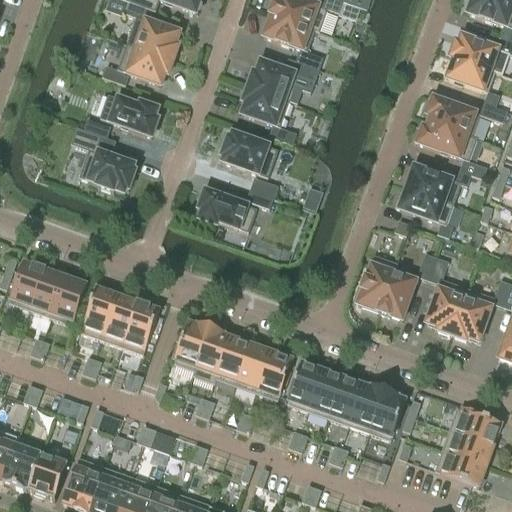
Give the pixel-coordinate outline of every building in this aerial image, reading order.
[(197,0),(114,0),(114,2),(128,7),(151,15),(155,16),(159,4),(195,17),(201,1),(197,0)] [(273,9),(270,19),(314,35),(319,37),(327,14),(338,18),(342,6),(326,0),(318,0),(315,9),(289,0),(277,0),(274,9),(273,9)] [(468,12),(467,17),(502,29),(498,42),(499,42),(506,44),(511,46),(511,7),(493,1),(489,0),(471,0),(467,12),(468,12)] [(126,48),(172,64),(177,50),(174,49),(179,37),(147,26),(151,15),(128,7),(124,18),(135,22),(126,48)] [(299,53),(295,65),(319,73),(322,62),(306,56),(313,38),(314,35),(270,19),(264,36),(265,36),(263,41),(277,46),(293,52),(293,51),(299,53)] [(455,45),(449,61),(451,62),(490,75),(490,74),(494,75),(494,76),(502,79),(509,59),(501,56),(502,55),(495,52),(464,41),(461,48),(455,45)] [(499,42),(495,52),(502,55),(501,56),(509,59),(511,59),(511,46),(506,44),(499,42)] [(172,64),(126,48),(116,74),(105,70),(101,82),(125,90),(129,79),(160,90),(164,78),(167,79),(172,64)] [(451,62),(446,76),(448,77),(446,83),(487,97),(483,107),(495,112),(498,100),(487,96),(493,79),(494,76),(494,75),(490,74),(490,75),(451,62)] [(289,106),(298,80),(314,86),(319,73),(295,65),(291,77),(260,66),(255,78),(252,77),(247,91),(266,98),(289,106)] [(280,145),(291,149),(295,137),(280,132),(289,106),(266,98),(247,91),(242,106),(245,107),(241,119),(272,129),(269,141),(280,145)] [(108,99),(99,123),(151,141),(157,123),(154,122),(157,113),(139,107),(138,110),(108,99)] [(432,102),(427,119),(430,120),(428,126),(447,133),(472,142),(479,120),(502,128),(506,116),(495,112),(483,107),(479,119),(432,102)] [(87,123),(83,134),(106,143),(110,131),(87,123)] [(422,132),(416,148),(463,164),(459,175),(470,179),(482,183),(486,172),(469,165),(476,143),(472,142),(447,133),(428,126),(425,133),(422,132)] [(106,143),(83,134),(76,132),(70,149),(88,155),(78,182),(97,189),(96,191),(113,197),(114,195),(123,198),(125,193),(128,194),(134,176),(132,175),(133,170),(110,162),(115,146),(106,143)] [(222,167),(267,183),(277,154),(232,138),(230,143),(227,142),(221,161),(223,162),(222,167)] [(408,184),(406,192),(422,198),(453,209),(460,189),(466,191),(470,179),(459,175),(455,186),(410,170),(405,183),(408,184)] [(504,188),(510,173),(502,170),(496,185),(504,188)] [(273,202),(277,190),(253,182),(249,194),(273,202)] [(496,185),(491,200),(499,203),(504,188),(496,185)] [(400,199),(395,212),(440,228),(436,239),(440,240),(449,243),(452,231),(446,229),(453,209),(422,198),(406,192),(403,200),(400,199)] [(245,205),(268,214),(273,202),(249,194),(245,205)] [(198,223),(216,230),(217,226),(248,237),(256,213),(204,195),(198,213),(201,214),(198,223)] [(492,212),(484,210),(479,225),(487,227),(492,212)] [(394,237),(405,241),(409,229),(398,225),(394,237)] [(482,239),(475,236),(470,251),(477,253),(482,239)] [(395,271),(379,317),(388,321),(388,320),(401,324),(417,281),(428,285),(436,262),(424,257),(416,281),(395,273),(395,272),(395,271)] [(362,294),(357,309),(361,310),(361,311),(374,316),(379,317),(395,271),(396,268),(374,260),(373,264),(370,270),(367,279),(366,278),(361,294),(362,294)] [(9,262),(4,277),(11,280),(16,265),(9,262)] [(439,289),(425,328),(437,332),(436,335),(451,340),(457,321),(467,293),(442,284),(448,266),(436,262),(428,285),(439,289)] [(30,316),(45,275),(32,270),(31,273),(25,270),(26,269),(23,268),(7,307),(30,316)] [(50,323),(64,282),(62,282),(62,283),(62,285),(55,282),(56,279),(45,275),(30,316),(50,323)] [(11,280),(4,277),(0,288),(0,292),(6,295),(11,280)] [(64,282),(50,323),(71,330),(85,290),(73,285),(72,288),(65,286),(65,284),(66,284),(66,283),(64,282)] [(457,321),(451,340),(465,345),(466,342),(478,346),(492,308),(503,312),(511,289),(499,285),(493,303),(467,293),(457,321)] [(511,315),(511,322),(498,363),(511,367),(511,289),(503,312),(511,315)] [(79,338),(101,345),(115,303),(108,301),(109,298),(95,293),(79,338)] [(101,345),(121,352),(137,308),(124,304),(123,306),(115,303),(101,345)] [(137,308),(121,352),(142,360),(157,318),(149,315),(149,313),(137,308)] [(173,369),(194,376),(210,334),(197,329),(196,331),(188,328),(180,349),(176,347),(170,363),(175,364),(173,369)] [(214,389),(216,384),(215,384),(229,343),(221,340),(222,338),(210,334),(194,376),(192,381),(214,389)] [(30,360),(36,362),(42,345),(35,343),(29,360),(30,360)] [(216,384),(235,391),(249,350),(247,350),(246,347),(241,345),(238,346),(229,343),(215,384),(216,384)] [(42,345),(36,362),(41,364),(43,365),(49,348),(42,345)] [(235,391),(256,398),(270,358),(261,355),(260,352),(255,350),(252,351),(249,350),(235,391)] [(270,358),(256,398),(277,406),(291,365),(288,364),(286,361),(281,359),(278,361),(270,358)] [(82,379),(88,381),(94,364),(87,362),(81,379),(82,379)] [(94,364),(88,381),(93,383),(95,384),(101,367),(94,364)] [(286,409),(307,416),(322,376),(313,373),(312,370),(307,368),(304,370),(301,369),(286,409)] [(307,416),(328,424),(342,383),(340,382),(338,379),(333,378),(330,379),(322,376),(307,416)] [(136,379),(129,396),(133,397),(138,395),(143,382),(136,379)] [(328,424),(348,431),(363,391),(354,388),(353,385),(348,383),(345,384),(342,383),(328,424)] [(165,390),(159,387),(154,401),(156,406),(159,407),(165,390)] [(22,406),(29,409),(35,392),(29,390),(28,390),(22,406)] [(348,431),(369,438),(384,396),(371,391),(370,393),(363,391),(348,431)] [(35,392),(29,409),(36,411),(42,394),(40,394),(35,392)] [(384,396),(369,438),(390,446),(404,405),(396,402),(396,400),(384,396)] [(195,420),(201,422),(207,405),(200,402),(200,403),(194,419),(195,420)] [(207,405),(201,422),(207,424),(208,424),(214,407),(207,405)] [(412,405),(407,420),(414,423),(420,407),(412,405)] [(75,425),(82,428),(88,411),(81,408),(75,425)] [(456,413),(448,435),(492,450),(497,438),(494,437),(497,428),(478,421),(479,417),(462,411),(460,415),(456,413)] [(89,431),(96,433),(97,433),(103,416),(96,414),(89,431)] [(236,434),(242,436),(248,419),(241,417),(235,434),(236,434)] [(248,419),(242,436),(247,438),(249,439),(255,422),(248,419)] [(414,423),(407,420),(401,435),(409,438),(414,423)] [(135,447),(142,450),(148,433),(142,430),(136,447),(135,447)] [(148,433),(142,450),(149,452),(155,435),(148,433)] [(0,485),(1,486),(18,441),(0,434),(0,485)] [(492,450),(448,435),(441,455),(446,457),(483,470),(486,462),(488,463),(492,450)] [(288,453),(294,455),(300,438),(293,436),(287,453),(288,453)] [(300,438),(294,455),(299,457),(300,458),(307,441),(300,438)] [(26,495),(27,495),(42,455),(17,446),(18,441),(1,486),(2,486),(2,487),(26,496),(26,495)] [(398,463),(405,466),(411,451),(403,448),(398,463)] [(187,466),(194,468),(200,451),(195,449),(194,449),(187,466)] [(329,468),(334,470),(341,453),(334,450),(328,467),(329,468)] [(200,451),(194,468),(201,471),(207,454),(206,453),(200,451)] [(341,453),(334,470),(340,472),(341,472),(347,455),(341,453)] [(42,455),(27,495),(54,505),(69,465),(42,455)] [(433,476),(438,478),(471,489),(478,492),(478,491),(482,478),(480,478),(483,470),(446,457),(441,455),(434,474),(434,476),(433,476)] [(63,508),(73,511),(90,511),(105,472),(78,463),(62,508),(63,509),(63,508)] [(240,485),(247,487),(253,470),(246,468),(240,485)] [(382,468),(376,485),(383,487),(389,470),(382,468)] [(90,511),(119,511),(131,482),(105,472),(90,511)] [(255,490),(262,493),(268,476),(261,473),(255,490)] [(149,511),(157,491),(131,482),(119,511),(149,511)] [(301,507),(308,509),(314,492),(308,490),(307,490),(301,507)] [(149,511),(178,511),(183,500),(157,491),(149,511)] [(314,492),(308,509),(314,511),(320,495),(319,494),(314,492)] [(178,511),(207,511),(209,510),(183,500),(178,511)]
